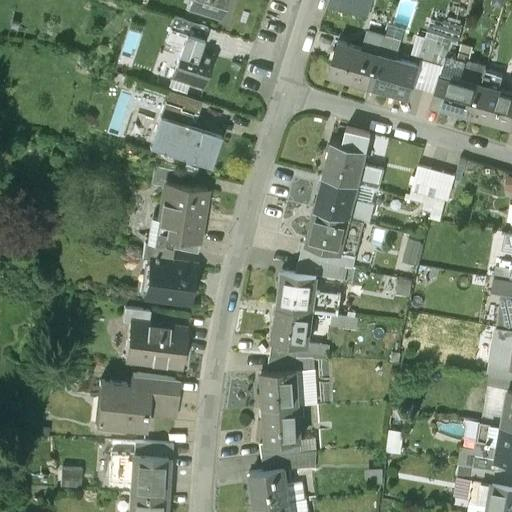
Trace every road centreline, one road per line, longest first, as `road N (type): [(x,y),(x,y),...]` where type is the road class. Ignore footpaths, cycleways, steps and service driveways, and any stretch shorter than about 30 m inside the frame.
road 1 (residential): [(206,511),(217,381),(247,224),(285,93)]
road 2 (residential): [(285,93),(511,159)]
